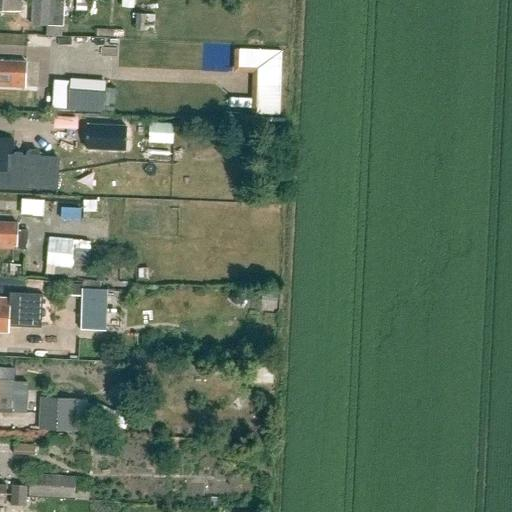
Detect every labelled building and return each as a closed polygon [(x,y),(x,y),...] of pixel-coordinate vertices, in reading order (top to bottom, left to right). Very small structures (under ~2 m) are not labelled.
[(0,0),(0,9),(20,10),(20,0),(0,0)] [(64,26),(65,0),(32,0),(31,25),(64,26)] [(146,14),(137,14),(136,30),(145,30),(146,14)] [(241,51),(240,71),(258,71),(257,115),(281,115),(282,52),(241,51)] [(0,86),(25,87),(27,63),(0,61),(0,86)] [(68,111),(104,113),(106,82),(70,80),(68,111)] [(173,142),(174,121),(149,121),(149,141),(173,142)] [(87,125),(86,149),(126,151),(127,127),(87,125)] [(0,138),(0,186),(41,189),(42,158),(40,157),(40,156),(38,151),(30,151),(27,156),(27,157),(13,156),(14,139),(0,138)] [(43,216),(44,200),(22,200),(21,215),(43,216)] [(0,247),(27,249),(28,230),(18,230),(18,224),(0,222),(0,247)] [(87,276),(90,241),(49,237),(46,273),(87,276)] [(108,289),(83,289),(81,329),(106,331),(108,289)] [(41,328),(43,295),(10,293),(9,299),(0,298),(0,332),(9,333),(9,326),(41,328)] [(241,295),(238,293),(234,294),(232,297),(233,301),(236,303),(240,302),(242,299),(241,295)] [(0,411),(12,412),(13,381),(0,380),(0,411)] [(74,431),(75,399),(40,397),(38,430),(74,431)] [(98,403),(94,412),(124,425),(128,416),(98,403)] [(35,455),(35,445),(13,444),(13,454),(35,455)] [(75,498),(75,476),(30,473),(29,495),(75,498)] [(13,485),(12,495),(26,495),(27,485),(13,485)] [(26,505),(26,495),(12,495),(12,505),(26,505)]
